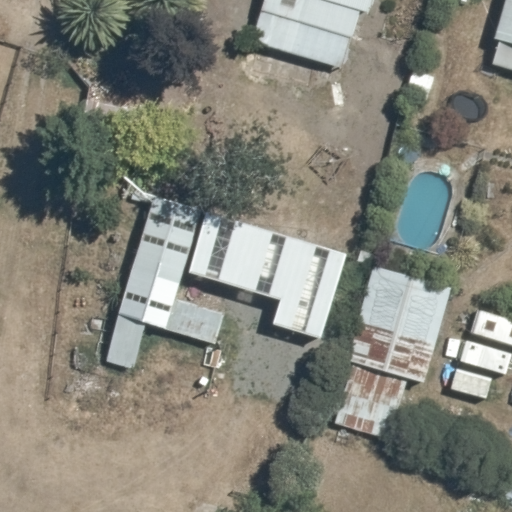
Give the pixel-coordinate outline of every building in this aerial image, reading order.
[(257,0),(252,22),(283,30),(278,50),(345,68),(360,12),(366,14),(369,0),(257,0)] [(511,0),(504,0),(486,67),(511,74),(511,0)] [(193,207),(137,196),(119,294),(175,304),(193,207)] [(446,285),(367,267),(330,427),(389,440),(402,383),(422,387),(446,285)] [(224,303),(181,295),(165,389),(208,397),(224,303)]
